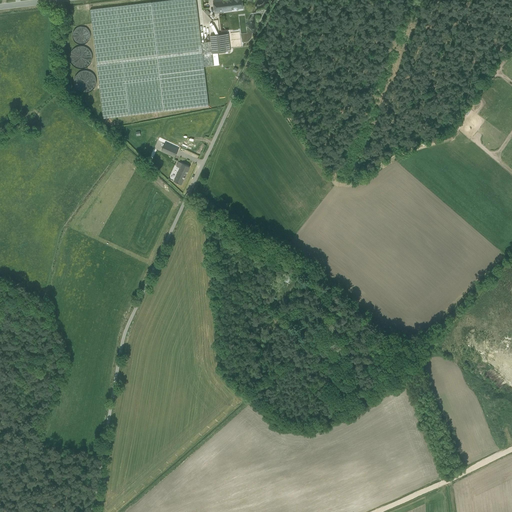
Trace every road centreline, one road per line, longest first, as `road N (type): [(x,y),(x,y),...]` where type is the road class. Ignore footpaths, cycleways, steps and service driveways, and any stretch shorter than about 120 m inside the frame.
road 1 (unclassified): [(280,0),(130,312),(91,511)]
road 2 (track): [(377,511),(511,450)]
